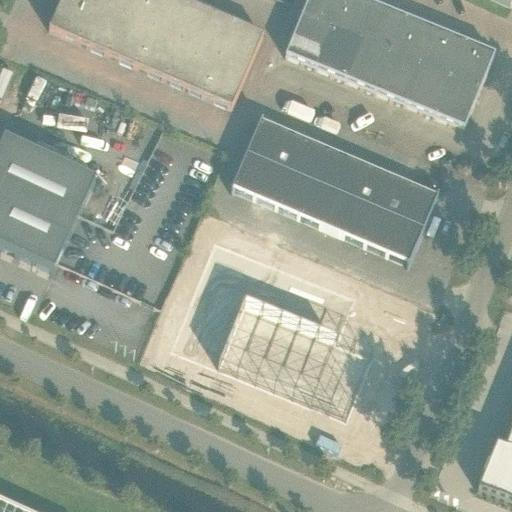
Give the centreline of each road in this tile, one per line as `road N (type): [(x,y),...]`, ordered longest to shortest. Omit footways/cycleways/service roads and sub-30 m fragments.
road 1 (unclassified): [(0,351),(342,511)]
road 2 (unclassified): [(511,212),(390,511)]
